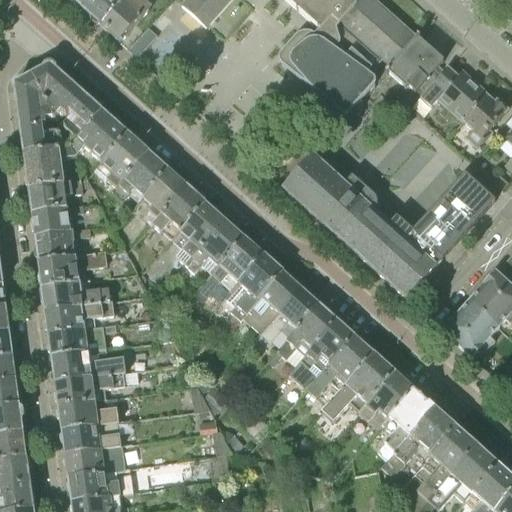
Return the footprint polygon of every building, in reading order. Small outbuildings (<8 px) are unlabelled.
[(69,0),(82,11),(91,0),(69,0)] [(91,0),(82,11),(102,29),(128,0),(91,0)] [(128,0),(102,29),(120,45),(151,10),(149,8),(154,2),(152,0),(128,0)] [(387,74),(416,41),(369,0),(190,0),(182,9),(206,31),(233,0),(282,0),(319,32),(314,37),(312,36),(310,35),(308,35),(305,35),(303,35),(300,36),(298,37),(296,39),(281,55),(280,57),(279,58),(279,60),(279,61),(279,63),(280,64),(281,66),(282,67),(340,114),(340,115),(342,117),(343,117),(344,118),(345,118),(346,118),(347,118),(348,117),(370,92),(387,74)] [(425,93),(441,77),(436,72),(444,63),(417,39),(416,41),(387,74),(406,90),(408,89),(415,95),(420,88),(425,93)] [(55,121),(62,113),(79,94),(55,72),(46,71),(33,78),(55,121)] [(461,125),(464,128),(489,98),(463,74),(454,83),(451,80),(448,83),(441,77),(425,93),(420,88),(415,95),(405,106),(416,116),(416,115),(426,124),(429,120),(420,111),(431,99),(436,104),(437,103),(454,118),(457,116),(463,122),(461,125)] [(75,161),(70,148),(61,150),(59,136),(56,134),(44,136),(43,127),(46,127),(46,122),(55,121),(33,78),(15,88),(26,168),(62,163),(75,161)] [(64,130),(77,141),(101,114),(79,94),(62,113),(66,118),(69,115),(73,118),(65,127),(64,130)] [(496,133),(492,130),(507,114),(489,98),(464,128),(472,135),(468,139),(466,138),(464,141),(478,154),(481,151),(479,150),(496,133)] [(85,150),(103,165),(128,138),(101,114),(77,141),(70,148),(75,161),(76,161),(85,150)] [(506,168),(511,173),(511,120),(506,127),(511,132),(503,141),(511,148),(511,162),(511,161),(506,168)] [(107,182),(118,192),(149,157),(128,138),(103,165),(100,168),(96,172),(107,182)] [(134,193),(144,201),(168,174),(149,157),(118,192),(112,198),(123,207),(129,199),(134,193)] [(283,191),(315,220),(346,186),(313,157),(283,191)] [(29,191),(65,186),(62,163),(26,168),(29,191)] [(376,275),(407,303),(443,263),(442,262),(482,217),(483,218),(504,194),(472,165),(449,191),(451,192),(413,234),(376,275)] [(149,213),(158,222),(186,190),(168,174),(144,201),(153,209),(149,213)] [(376,275),(413,234),(397,220),(390,227),(375,214),(376,213),(378,209),(378,205),(377,203),(375,199),(352,179),(346,186),(315,220),(376,275)] [(33,217),(68,211),(67,200),(84,198),(82,184),(72,186),(65,186),(29,191),(33,217)] [(162,236),(172,245),(205,207),(186,190),(158,222),(153,228),(162,236)] [(183,266),(186,269),(225,225),(205,207),(172,245),(182,254),(176,260),(183,266)] [(71,211),(72,218),(83,216),(82,210),(71,211)] [(36,239),(72,234),(69,211),(68,211),(33,217),(36,239)] [(200,270),(210,279),(244,242),(225,225),(186,269),(195,277),(200,270)] [(79,241),(92,239),(90,231),(78,233),(79,241)] [(39,264),(76,259),(74,246),(75,245),(74,234),(72,234),(36,239),(39,264)] [(220,308),(225,303),(263,260),(244,242),(210,279),(192,299),(201,307),(210,298),(220,308)] [(43,291),(87,284),(86,274),(87,273),(108,270),(106,255),(76,259),(39,264),(43,291)] [(247,318),(261,302),(283,277),(263,260),(225,303),(234,311),(231,316),(233,318),(240,325),(242,327),(248,320),(247,318)] [(511,273),(504,267),(497,275),(511,288),(511,273)] [(511,315),(511,288),(497,275),(470,305),(499,331),(511,315)] [(254,331),(261,338),(301,293),(283,277),(261,302),(268,309),(251,329),(254,331)] [(46,315),(111,305),(109,293),(88,295),(87,284),(43,291),(46,315)] [(281,335),(288,341),(318,309),(301,293),(261,338),(271,346),(281,335)] [(50,339),(96,332),(95,322),(115,320),(113,305),(111,305),(46,315),(50,339)] [(499,340),(494,336),(499,331),(470,305),(443,335),(472,361),(478,353),(483,357),(499,340)] [(282,360),(295,371),(336,325),(318,309),(288,341),(286,344),(287,345),(269,366),(274,369),(282,360)] [(0,310),(0,334),(9,334),(5,310),(0,310)] [(289,378),(306,394),(354,341),(336,325),(295,371),(289,378)] [(53,361),(90,355),(104,353),(102,338),(115,336),(114,329),(96,332),(50,339),(53,361)] [(0,360),(12,358),(9,334),(0,334),(0,360)] [(338,378),(347,386),(373,358),(354,341),(306,394),(317,403),(338,378)] [(123,377),(127,377),(124,362),(92,366),(90,355),(53,361),(56,386),(123,377)] [(0,383),(15,381),(12,358),(0,360),(0,383)] [(349,409),(359,418),(395,378),(373,358),(347,386),(322,415),(334,426),(349,409)] [(105,394),(125,391),(123,377),(56,386),(59,410),(107,404),(105,394)] [(377,434),(384,427),(414,394),(395,378),(359,418),(369,426),(377,434)] [(0,408),(19,406),(15,381),(0,383),(0,408)] [(198,390),(190,391),(195,416),(211,414),(198,390)] [(205,401),(222,417),(231,407),(213,391),(205,401)] [(378,454),(388,464),(434,413),(414,394),(384,427),(394,436),(378,454)] [(63,435),(117,427),(116,415),(117,415),(116,403),(107,404),(59,410),(63,435)] [(0,436),(22,434),(19,406),(0,408),(0,436)] [(423,471),(431,462),(457,433),(434,413),(388,464),(379,474),(390,484),(414,458),(422,465),(420,468),(423,471)] [(198,427),(199,439),(216,437),(214,425),(198,427)] [(66,458),(121,450),(117,427),(63,435),(66,458)] [(413,501),(424,510),(479,453),(457,433),(431,462),(440,470),(417,496),(413,500),(413,501)] [(0,462),(26,459),(22,434),(0,436),(0,462)] [(227,458),(234,458),(228,447),(222,436),(213,437),(217,460),(227,458)] [(69,481),(111,476),(124,474),(121,450),(66,458),(69,481)] [(442,511),(455,498),(465,506),(498,470),(479,453),(424,510),(426,511),(442,511)] [(0,490),(30,486),(26,459),(0,462),(0,490)] [(498,511),(511,496),(511,482),(498,470),(465,506),(470,511),(498,511)] [(73,507),(120,501),(134,498),(133,487),(122,488),(123,493),(121,493),(119,485),(113,486),(111,476),(69,481),(73,507)] [(0,511),(32,511),(30,486),(0,490),(0,511)] [(511,511),(511,496),(498,511),(511,511)] [(73,511),(128,511),(129,511),(122,511),(121,511),(120,501),(73,507),(73,511)] [(410,511),(421,511),(424,510),(413,501),(408,507),(410,511)]
